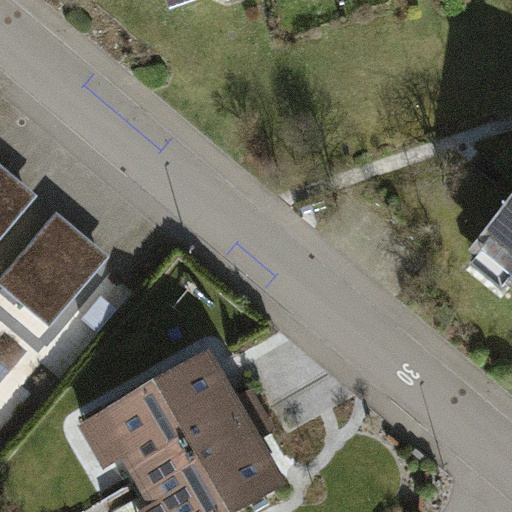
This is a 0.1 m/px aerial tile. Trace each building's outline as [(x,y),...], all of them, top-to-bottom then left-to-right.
[(168,0),(178,28),(263,0),(301,0),(302,2),(307,0),(168,0)] [(0,250),(42,203),(0,166),(0,250)] [(505,289),(511,282),(511,283),(511,194),(468,247),(477,255),(472,261),(505,289)] [(114,265),(63,220),(5,286),(55,331),(114,265)] [(0,403),(36,360),(0,330),(0,403)] [(68,444),(110,511),(251,424),(209,356),(68,444)] [(110,511),(258,511),(293,491),(251,424),(110,511)]
